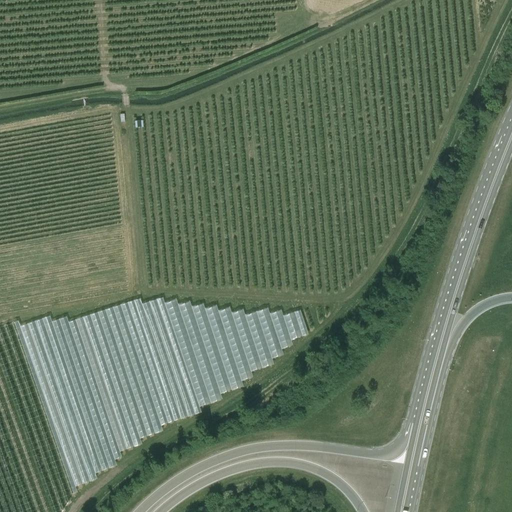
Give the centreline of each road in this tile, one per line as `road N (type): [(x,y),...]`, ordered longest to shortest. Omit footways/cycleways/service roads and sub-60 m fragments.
road 1 (primary): [(419,421),(395,450),(380,455),(304,446),(232,454),(187,473),(139,511)]
road 2 (primary): [(435,364),(511,135)]
road 3 (primary): [(161,511),(213,477),(266,462),(323,473),(362,511)]
